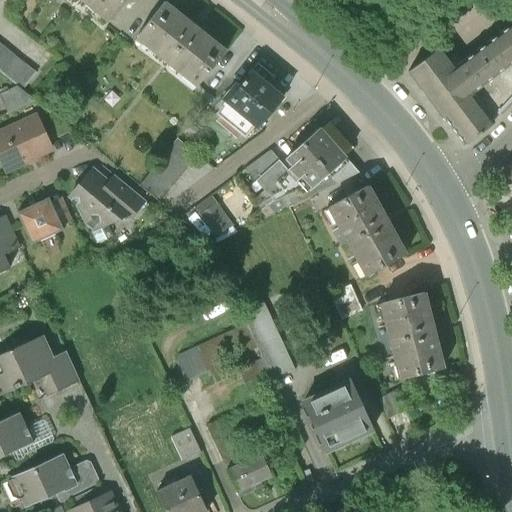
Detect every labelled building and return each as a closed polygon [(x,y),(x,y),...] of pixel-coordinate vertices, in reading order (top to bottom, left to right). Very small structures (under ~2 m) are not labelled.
[(80,0),(108,22),(125,0),(80,0)] [(165,4),(137,39),(198,87),(225,52),(165,4)] [(437,49),(407,72),(463,146),(493,123),(492,122),(511,99),(511,24),(452,70),(437,49)] [(0,43),(0,72),(17,86),(26,93),(40,76),(0,43)] [(222,110),(217,115),(246,138),(256,126),(259,128),(284,98),(252,73),(240,88),(236,85),(219,107),(222,110)] [(17,86),(0,94),(9,114),(38,102),(26,93),(17,86)] [(35,116),(0,131),(0,163),(4,172),(51,151),(35,116)] [(302,145),(286,160),(293,168),(288,172),(303,189),(307,194),(328,175),(331,178),(348,163),(338,146),(331,139),(316,127),(299,143),(302,145)] [(177,139),(140,187),(160,203),(198,156),(177,139)] [(288,172),(269,152),(244,171),(273,203),(303,189),(288,172)] [(123,216),(131,206),(109,187),(92,173),(79,188),(72,192),(87,223),(90,225),(94,229),(106,223),(113,220),(114,223),(117,224),(124,221),(125,218),(123,216)] [(116,177),(109,187),(131,206),(136,209),(144,200),(116,177)] [(369,188),(328,210),(364,277),(406,255),(369,188)] [(48,198),(17,213),(31,245),(63,230),(61,226),(50,203),(48,198)] [(61,198),(50,203),(61,226),(71,222),(61,198)] [(215,205),(199,217),(215,237),(231,226),(215,205)] [(0,272),(9,269),(3,255),(7,253),(7,254),(19,249),(4,216),(0,217),(0,272)] [(110,234),(106,223),(94,229),(90,225),(96,240),(110,234)] [(351,283),(329,294),(342,319),(364,308),(351,283)] [(428,293),(381,305),(400,379),(446,368),(428,293)] [(271,373),(274,382),(295,373),(263,303),(243,312),(250,327),(264,358),(271,373)] [(243,312),(180,340),(186,355),(250,327),(243,312)] [(44,336),(0,356),(0,383),(5,394),(38,379),(46,396),(79,381),(66,353),(54,358),(44,336)] [(264,358),(237,370),(244,385),(271,373),(264,358)] [(349,382),(303,402),(324,451),(371,431),(349,382)] [(396,390),(378,399),(387,419),(406,410),(396,390)] [(19,413),(0,422),(0,457),(33,443),(19,413)] [(189,428),(170,436),(181,460),(200,452),(189,428)] [(260,453),(225,469),(236,492),(271,476),(260,453)] [(63,455),(12,478),(25,507),(57,493),(62,490),(77,483),(63,455)] [(62,490),(57,493),(56,496),(59,502),(61,503),(68,501),(69,498),(96,485),(98,481),(89,463),(85,462),(74,467),(73,471),(78,482),(77,485),(64,491),(62,490)] [(203,511),(188,477),(155,491),(164,511),(203,511)] [(97,487),(71,499),(76,511),(115,511),(107,494),(101,497),(97,487)]
